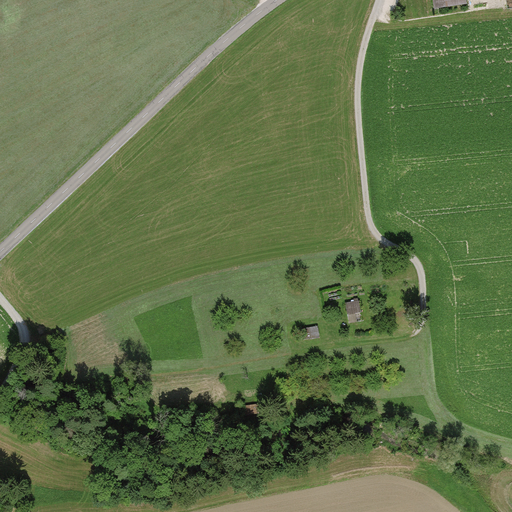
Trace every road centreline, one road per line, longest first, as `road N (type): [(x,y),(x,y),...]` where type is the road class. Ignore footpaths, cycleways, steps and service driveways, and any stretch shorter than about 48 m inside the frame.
road 1 (track): [(380,0),(360,70),(367,206),(387,243),(419,261),(424,328),(299,348)]
road 2 (tertiary): [(0,253),(278,0)]
